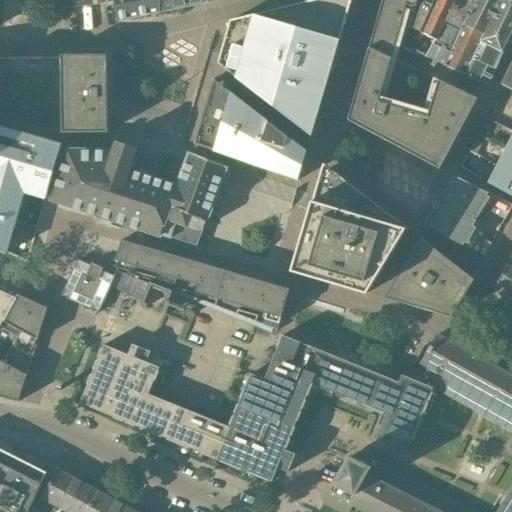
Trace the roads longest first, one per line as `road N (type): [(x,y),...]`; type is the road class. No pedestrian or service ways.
road 1 (residential): [(239,511),(49,425),(0,414)]
road 2 (residential): [(477,300),(459,333),(380,308)]
